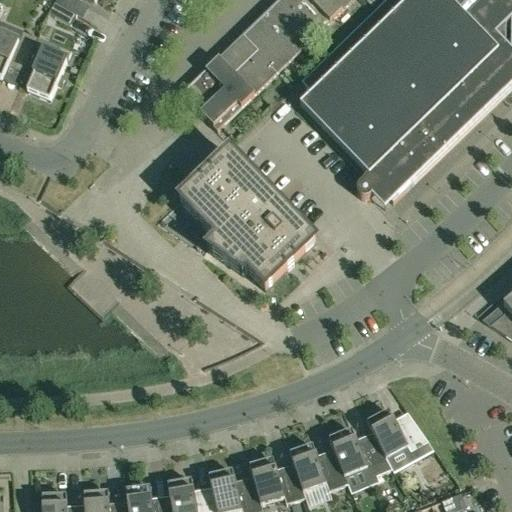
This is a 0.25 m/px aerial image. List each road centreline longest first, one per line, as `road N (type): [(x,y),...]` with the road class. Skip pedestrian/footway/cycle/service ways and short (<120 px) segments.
road 1 (residential): [(409,332),(296,396),(191,426),(0,443)]
road 2 (residential): [(75,156),(156,0)]
road 3 (unclassified): [(511,172),(388,288)]
